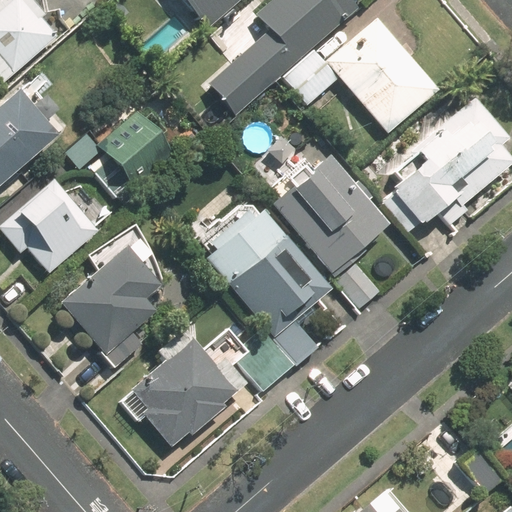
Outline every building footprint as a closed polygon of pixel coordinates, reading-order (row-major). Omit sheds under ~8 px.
[(0,0),(0,78),(52,36),(22,0),(0,0)] [(171,0),(190,23),(194,19),(203,30),(238,1),(237,0),(171,0)] [(260,33),(202,87),(229,116),(348,5),(343,0),(265,0),(246,18),(260,33)] [(428,90),(362,20),(316,64),(305,52),(274,81),(298,107),(327,79),(381,136),(428,90)] [(0,94),(0,177),(41,139),(0,94)] [(462,100),(400,153),(404,158),(383,175),(389,182),(376,193),(406,228),(426,211),(440,228),(463,208),(459,203),(511,158),(462,100)] [(81,132),(57,153),(73,172),(80,166),(110,200),(161,156),(124,113),(91,143),(81,132)] [(308,163),(294,147),(256,181),(270,197),(260,205),(353,308),(371,292),(343,261),(379,228),(315,156),(308,163)] [(87,232),(41,182),(0,219),(0,241),(12,255),(17,250),(40,275),(87,232)] [(184,247),(258,334),(228,360),(256,393),(308,348),(286,323),(320,294),(239,200),(184,247)] [(80,263),(87,271),(49,304),(106,369),(137,343),(126,330),(146,312),(137,301),(154,287),(154,286),(151,276),(147,267),(143,257),(139,248),(134,239),(122,226),(80,263)] [(207,353),(197,362),(169,332),(147,353),(154,361),(111,400),(131,422),(134,418),(162,448),(177,433),(182,439),(216,408),(212,405),(235,384),(207,353)] [(464,452),(450,465),(478,495),(492,483),(464,452)] [(389,511),(373,493),(350,511),(389,511)]
